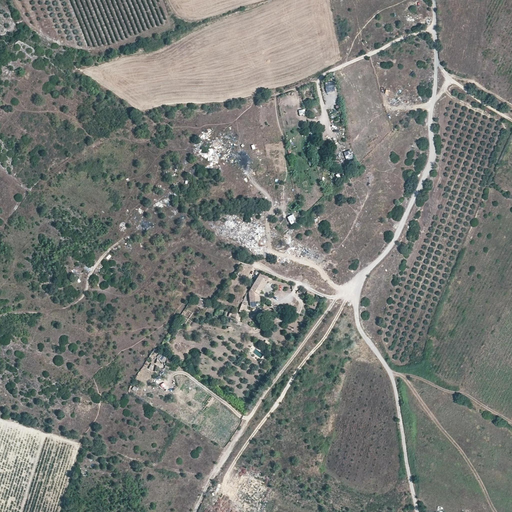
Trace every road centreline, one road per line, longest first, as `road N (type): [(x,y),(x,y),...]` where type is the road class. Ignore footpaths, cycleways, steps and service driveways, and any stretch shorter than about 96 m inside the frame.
road 1 (track): [(0,315),(72,305),(100,258),(140,231),(189,166),(205,163),(244,172),(269,197),(256,240),(281,254),(314,257),(346,292)]
road 2 (unclassified): [(416,511),(391,369),(355,317),(358,282),(394,240),(433,156),(431,110)]
road 3 (track): [(358,282),(328,306),(196,511)]
road 4 (track): [(358,282),(228,474)]
road 5 (track): [(391,369),(463,454),(495,511)]
road 6 (track): [(437,64),(431,110),(452,81),(511,123)]
road 7 (track): [(436,30),(324,73)]
road 8 (track): [(511,422),(464,392),(403,374)]
